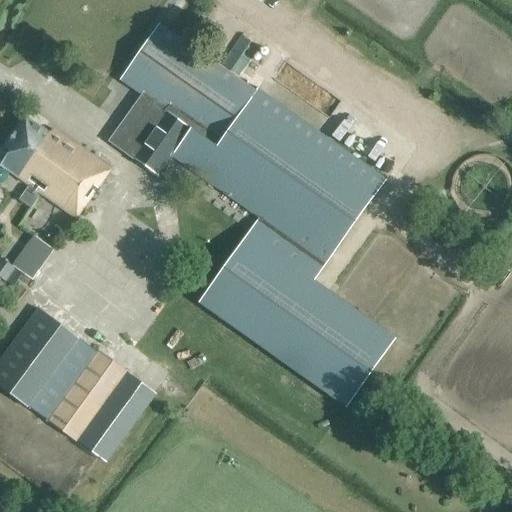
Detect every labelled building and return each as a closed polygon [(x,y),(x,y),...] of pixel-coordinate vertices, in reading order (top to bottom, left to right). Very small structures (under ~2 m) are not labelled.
[(255,91),(181,38),(161,24),(121,79),(143,94),(110,140),(158,175),(172,156),(259,218),(199,302),(346,408),(395,339),(314,281),(386,180),(257,88),(255,91)] [(49,134),(26,118),(4,149),(10,152),(0,166),(77,220),(111,171),(52,130),(49,134)] [(33,281),(54,252),(34,238),(13,267),(33,281)] [(16,270),(0,259),(0,279),(7,284),(16,270)] [(0,387),(29,409),(79,340),(37,309),(0,359),(0,387)] [(47,422),(98,353),(79,340),(29,409),(47,422)] [(98,353),(47,422),(106,465),(157,396),(98,353)]
